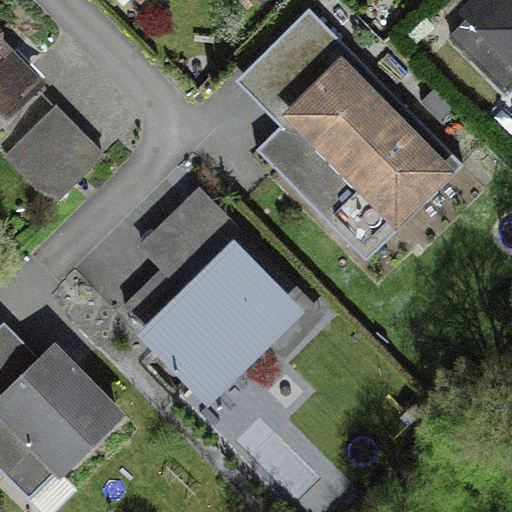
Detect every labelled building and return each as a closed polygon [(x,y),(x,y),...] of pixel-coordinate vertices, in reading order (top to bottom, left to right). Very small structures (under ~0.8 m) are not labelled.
[(511,0),(481,0),(467,15),(511,59),(511,0)] [(305,11),(287,29),(320,63),(338,45),(305,11)] [(0,118),(31,88),(0,56),(0,118)] [(306,135),(276,164),(337,226),(366,197),(392,222),(450,165),(455,170),(459,167),(349,56),(288,117),(306,135)] [(49,205),(98,156),(73,131),(23,180),(49,205)] [(226,245),(194,213),(162,245),(193,277),(226,245)] [(144,340),(197,394),(286,306),(233,253),(144,340)] [(31,448),(56,473),(113,417),(50,352),(0,400),(0,476),(1,478),(31,448)]
